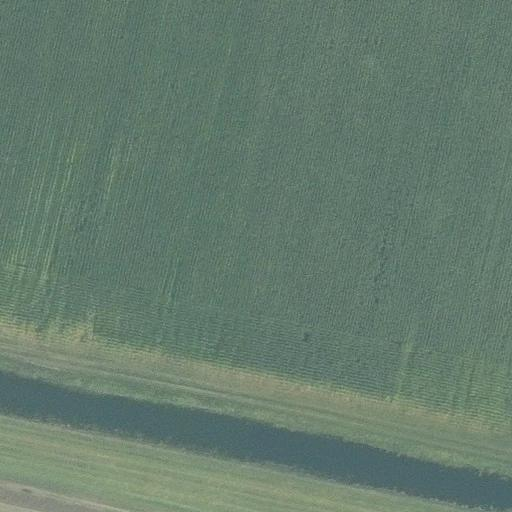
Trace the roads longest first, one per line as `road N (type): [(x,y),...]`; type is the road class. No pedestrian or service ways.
road 1 (track): [(511,458),(0,351)]
road 2 (track): [(268,511),(0,452)]
